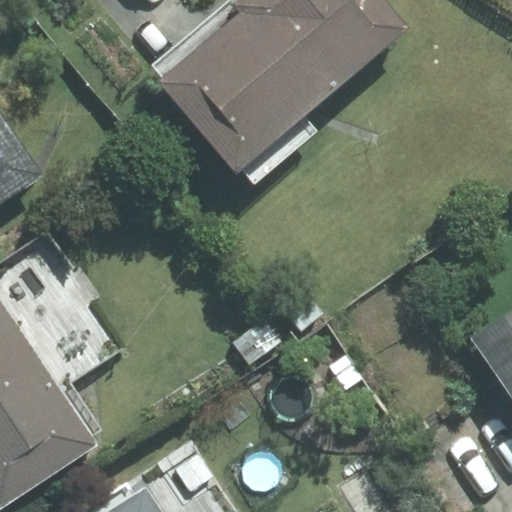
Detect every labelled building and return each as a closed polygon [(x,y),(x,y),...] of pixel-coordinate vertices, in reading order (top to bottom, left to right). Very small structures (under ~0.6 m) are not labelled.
[(146,87),(222,179),(398,33),(370,0),(231,0),(221,9),(229,18),(146,87)] [(0,199),(33,178),(0,127),(0,199)] [(511,309),(463,340),(511,418),(511,309)] [(0,313),(0,505),(88,449),(0,313)] [(151,511),(133,483),(87,511),(151,511)]
